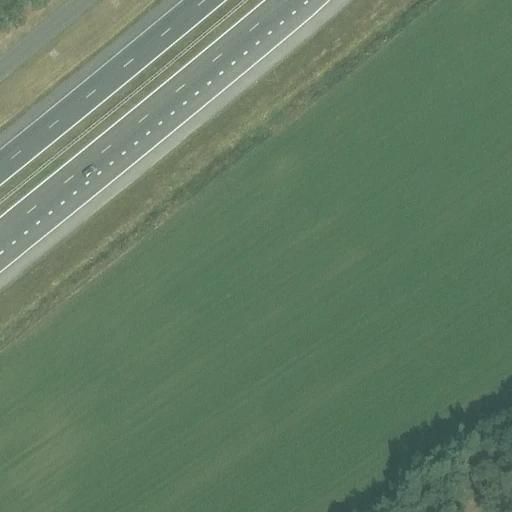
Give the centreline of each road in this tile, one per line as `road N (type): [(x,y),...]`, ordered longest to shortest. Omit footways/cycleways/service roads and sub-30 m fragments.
road 1 (motorway): [(0,234),(286,0)]
road 2 (motorway): [(204,0),(0,168)]
